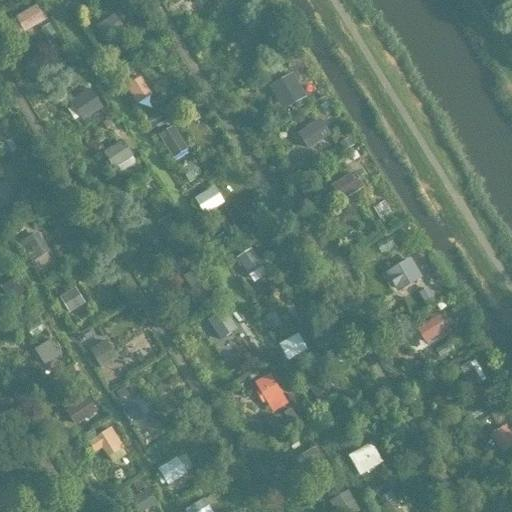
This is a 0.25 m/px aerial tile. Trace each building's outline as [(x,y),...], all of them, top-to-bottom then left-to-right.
[(46,23),(37,8),(18,19),(26,34),(46,23)] [(120,29),(112,15),(95,26),(103,40),(120,29)] [(263,40),(254,25),(237,36),(245,50),(263,40)] [(292,76),(271,88),(279,102),(300,89),(292,76)] [(150,95),(139,77),(125,85),(136,103),(150,95)] [(99,108),(89,91),(72,102),(82,119),(99,108)] [(330,138),(320,123),(299,136),(308,151),(330,138)] [(173,161),(187,152),(173,129),(158,138),(173,161)] [(132,157),(123,143),(105,154),(114,168),(132,157)] [(363,190),(354,176),(332,189),(341,204),(363,190)] [(15,203),(5,186),(0,188),(0,208),(2,211),(15,203)] [(222,207),(214,193),(197,204),(205,217),(222,207)] [(176,236),(165,218),(152,226),(163,244),(176,236)] [(47,254),(36,235),(22,244),(34,263),(47,254)] [(261,269),(250,252),(237,260),(247,277),(261,269)] [(422,278),(410,259),(386,273),(396,292),(422,278)] [(208,284),(199,270),(185,278),(194,292),(208,284)] [(25,288),(16,274),(2,283),(10,297),(25,288)] [(83,302),(75,289),(59,299),(67,312),(83,302)] [(236,330),(226,313),(212,322),(223,339),(236,330)] [(424,344),(447,330),(438,316),(416,330),(424,344)] [(61,354),(52,339),(34,350),(44,365),(61,354)] [(308,353),(299,339),(281,350),(289,364),(308,353)] [(117,359),(106,340),(89,349),(100,369),(117,359)] [(465,391),(480,382),(469,364),(454,372),(465,391)] [(284,397),(270,373),(254,383),(267,406),(284,397)] [(336,398),(327,384),(313,393),(321,407),(336,398)] [(95,412),(87,399),(68,411),(76,424),(95,412)] [(123,411),(132,425),(146,417),(137,402),(123,411)] [(511,446),(511,435),(506,426),(492,435),(502,453),(511,446)] [(123,448),(111,429),(88,443),(95,453),(102,448),(108,457),(123,448)] [(375,459),(367,446),(350,456),(359,470),(375,459)] [(323,463),(314,449),(296,460),(305,474),(323,463)] [(160,470),(168,484),(185,473),(176,459),(160,470)] [(143,511),(157,504),(148,490),(131,501),(137,511),(143,511)] [(354,511),(357,511),(346,493),(331,502),(337,511),(354,511)] [(188,511),(187,511),(212,511),(205,501),(188,511)] [(398,511),(393,503),(383,510),(384,511),(398,511)]
